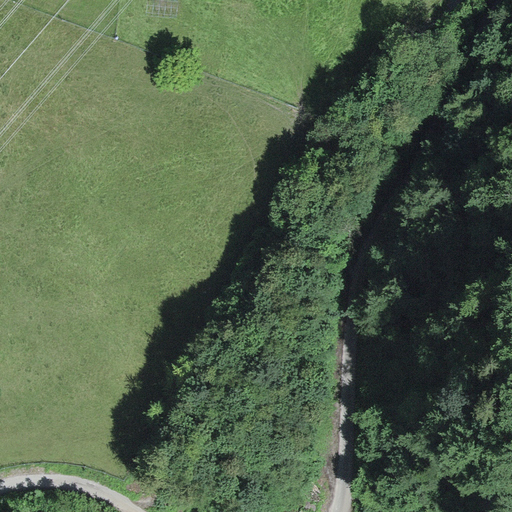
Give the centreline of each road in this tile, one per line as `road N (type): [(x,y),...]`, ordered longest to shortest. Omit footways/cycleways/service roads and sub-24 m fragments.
road 1 (track): [(332,511),(343,457),(346,310),(369,238),(505,0)]
road 2 (track): [(0,483),(60,478),(138,511)]
